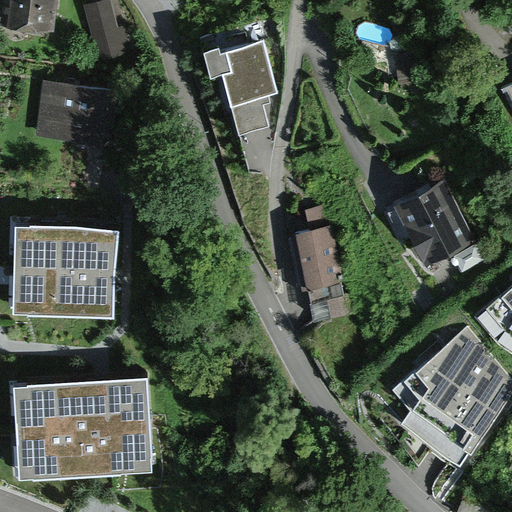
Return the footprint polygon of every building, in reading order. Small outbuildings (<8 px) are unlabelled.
[(55,38),(59,0),(10,0),(7,32),(55,38)] [(108,0),(86,6),(98,58),(125,51),(112,0),(108,0)] [(280,93),(265,40),(220,53),(218,46),(202,51),(211,81),(222,78),(238,137),(272,127),(267,107),(274,105),(272,96),(280,93)] [(399,79),(417,77),(415,52),(397,54),(399,79)] [(41,83),(37,132),(101,137),(105,88),(41,83)] [(464,237),(440,180),(397,198),(420,255),(464,237)] [(307,210),(311,232),(329,228),(324,206),(307,210)] [(119,229),(16,226),(13,315),(116,318),(119,229)] [(311,232),(293,236),(305,290),(309,289),(315,320),(349,313),(342,282),(346,281),(334,227),(329,228),(311,232)] [(511,287),(480,314),(511,343),(511,287)] [(511,388),(511,383),(468,331),(397,388),(414,408),(406,421),(461,460),(511,388)] [(146,378),(16,384),(20,472),(150,465),(146,378)] [(325,511),(358,511),(342,495),(325,511)]
